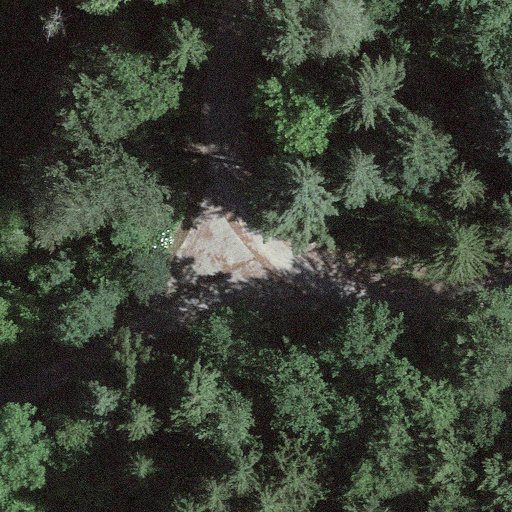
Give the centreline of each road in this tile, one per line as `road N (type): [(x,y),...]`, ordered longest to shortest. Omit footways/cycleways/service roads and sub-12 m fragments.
road 1 (track): [(252,0),(239,27),(228,135),(252,221),(281,260),(0,409)]
road 2 (track): [(281,260),(379,303),(481,298),(511,284)]
